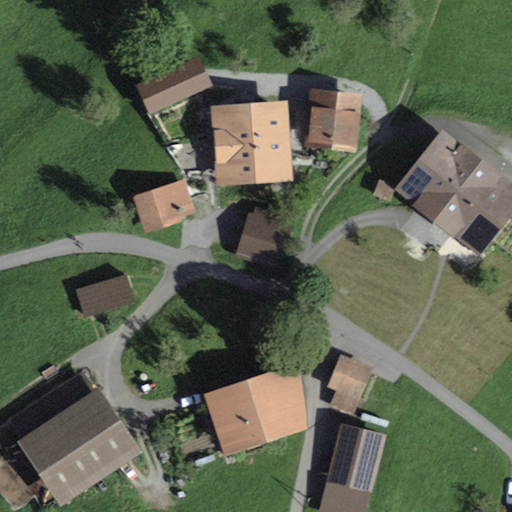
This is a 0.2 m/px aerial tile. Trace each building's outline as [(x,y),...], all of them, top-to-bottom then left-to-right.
[(194,61),(139,86),(150,112),(206,87),(194,61)] [(311,95),(309,111),(316,112),(313,138),(352,142),(356,101),(311,95)] [(221,115),(225,177),(260,175),(259,158),(284,156),(281,111),(221,115)] [(477,240),(511,198),(441,143),(408,185),(477,240)] [(183,186),(141,200),(148,223),(191,208),(183,186)] [(254,220),(243,253),(279,264),(289,231),(254,220)] [(104,311),(134,302),(126,275),(96,284),(104,311)] [(365,369),(341,359),(331,383),(355,393),(365,369)] [(14,419),(64,493),(129,450),(80,376),(14,419)] [(304,421),(298,376),(218,401),(235,450),(263,440),(261,435),(304,421)] [(346,432),(335,476),(366,484),(377,440),(346,432)]
